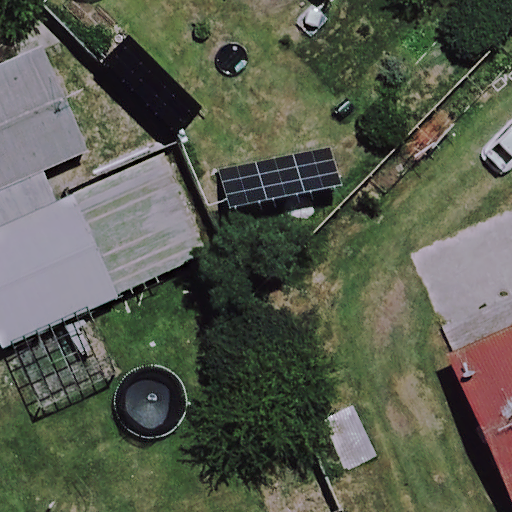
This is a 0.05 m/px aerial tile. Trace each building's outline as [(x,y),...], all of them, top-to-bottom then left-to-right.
[(92,0),(56,0),(60,12),(92,0)] [(0,188),(84,151),(39,49),(0,66),(0,188)] [(349,178),(253,81),(185,148),(282,246),(349,178)] [(202,259),(160,164),(0,234),(0,365),(17,405),(105,365),(82,312),(202,259)] [(511,506),(511,332),(437,366),(501,511),(511,506)]
